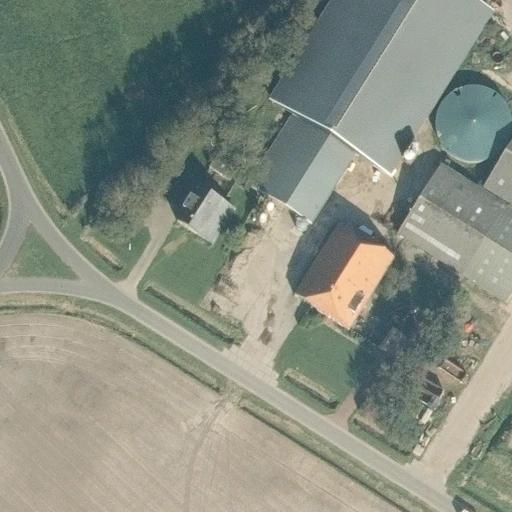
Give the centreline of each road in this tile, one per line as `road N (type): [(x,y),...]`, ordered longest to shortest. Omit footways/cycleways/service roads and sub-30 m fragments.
road 1 (unclassified): [(456,511),(106,292)]
road 2 (unclassified): [(106,292),(22,200)]
